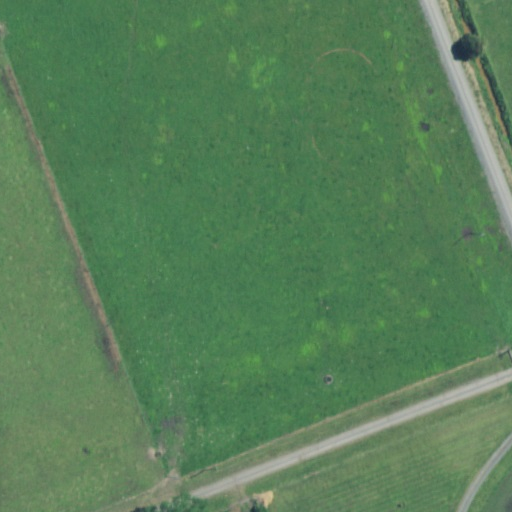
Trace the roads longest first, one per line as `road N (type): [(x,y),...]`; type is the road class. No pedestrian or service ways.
road 1 (unknown): [(162,511),(511,375)]
road 2 (unknown): [(511,216),(428,0)]
